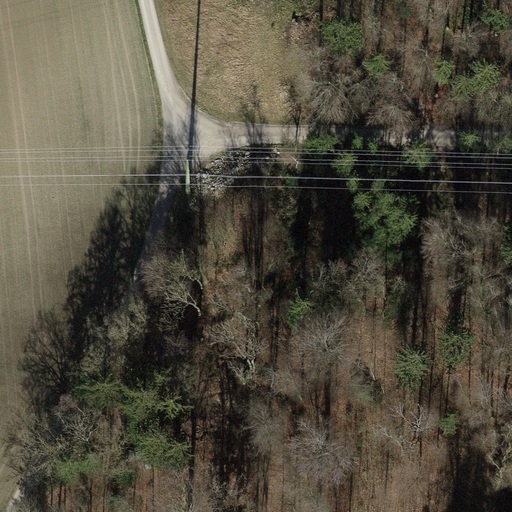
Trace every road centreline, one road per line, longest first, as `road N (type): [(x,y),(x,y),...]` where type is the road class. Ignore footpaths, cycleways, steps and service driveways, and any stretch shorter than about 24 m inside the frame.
road 1 (track): [(172,135),(161,222),(124,323),(15,511)]
road 2 (track): [(172,135),(511,143)]
road 3 (track): [(147,0),(172,135)]
